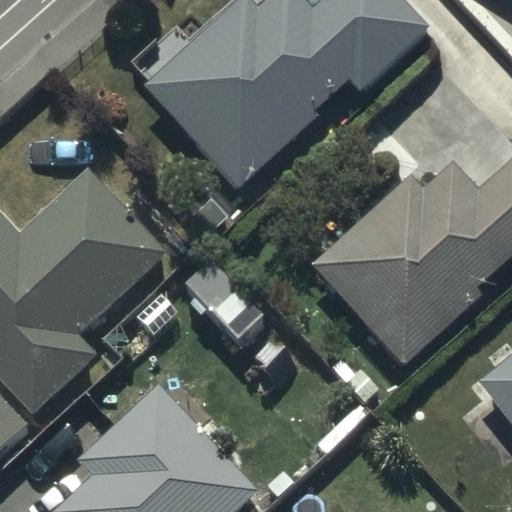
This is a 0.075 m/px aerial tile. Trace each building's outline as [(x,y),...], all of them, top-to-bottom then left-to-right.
[(262,31),(247,16),(150,105),(244,208),(314,143),(308,137),(353,96),(362,107),(430,44),(389,0),(345,0),(314,29),(291,4),(262,31)] [(427,207),(415,194),(316,283),(410,388),(478,327),(469,317),(511,278),(511,176),(477,207),(455,182),(427,207)] [(0,226),(0,399),(34,437),(99,378),(80,357),(170,277),(93,192),(24,253),(0,226)] [(511,375),(482,400),(511,436),(511,375)] [(258,511),(262,509),(159,404),(78,482),(93,497),(77,511),(258,511)] [(0,475),(33,446),(0,409),(0,475)]
